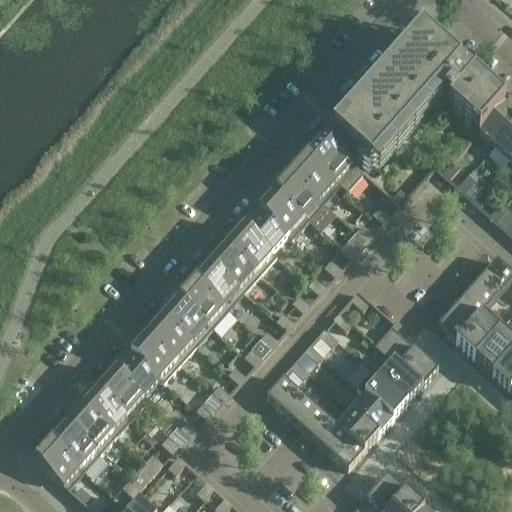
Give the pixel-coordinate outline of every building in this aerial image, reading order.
[(463,90),(450,79),(459,69),(423,36),(387,76),(385,74),(330,134),(370,170),(435,96),(448,108),(446,110),(479,139),(505,110),(472,81),(463,90)] [(493,152),(511,130),(511,116),(505,110),(479,139),(493,152)] [(509,166),(511,163),(511,130),(493,152),(509,166)] [(340,192),(355,174),(356,173),(323,143),(306,162),(340,192)] [(340,192),(306,162),(290,180),(324,210),(340,192)] [(459,173),(453,168),(442,180),(449,185),(459,173)] [(324,210),(290,180),(274,198),(308,227),(324,210)] [(463,199),(474,187),(467,181),(457,193),(463,199)] [(479,213),(490,201),(483,195),(473,207),(479,213)] [(308,227),(274,198),(258,215),(292,245),(308,227)] [(495,228),(506,215),(500,210),(489,222),(495,228)] [(389,222),(378,212),(371,220),(382,230),(389,222)] [(292,245),(258,215),(242,233),(276,263),(272,259),(286,242),(291,246),(292,245)] [(373,239),(362,230),(355,238),(366,248),(373,239)] [(276,263),(242,233),(226,251),(260,281),(276,263)] [(357,257),(346,247),(339,255),(350,265),(357,257)] [(260,281),(226,251),(210,269),(244,299),(260,281)] [(341,275),(330,265),(323,273),(334,283),(341,275)] [(500,299),(511,285),(511,279),(496,265),(481,282),(500,299)] [(244,299),(210,269),(194,287),(228,317),(244,299)] [(500,299),(481,282),(466,298),(485,315),(500,299)] [(325,293),(314,283),(307,291),(318,301),(325,293)] [(228,317),(194,287),(178,305),(212,335),(228,317)] [(485,315),(466,298),(452,314),(471,331),(482,319),(485,315)] [(309,311),(298,301),(291,309),(302,319),(309,311)] [(356,302),(351,308),(362,317),(367,312),(356,302)] [(212,335),(178,305),(162,323),(196,353),(212,335)] [(471,331),(452,314),(437,331),(456,348),(471,331)] [(293,329),(282,319),(275,327),(286,337),(293,329)] [(473,363),(499,334),(482,319),(471,331),(456,348),(473,363)] [(351,331),(339,320),(333,327),(345,337),(351,331)] [(196,353),(162,323),(146,341),(180,371),(196,353)] [(421,393),(438,374),(391,333),(374,351),(421,393)] [(491,379),(511,355),(511,345),(499,334),(473,363),(491,379)] [(337,347),(325,336),(319,343),(331,353),(337,347)] [(277,347),(266,337),(259,345),(270,355),(277,347)] [(180,371),(146,341),(130,359),(164,389),(180,371)] [(421,393),(374,351),(374,352),(384,361),(370,377),(407,409),(421,393)] [(322,363),(310,352),(305,359),(317,370),(322,363)] [(254,373),(261,365),(250,355),(243,363),(254,373)] [(509,395),(511,391),(511,355),(491,379),(509,395)] [(164,389),(130,359),(114,377),(148,406),(144,402),(159,385),(163,389),(164,389)] [(308,379),(296,369),(290,375),(302,386),(308,379)] [(245,383),(234,373),(227,381),(238,391),(245,383)] [(148,406),(114,377),(98,395),(132,424),(148,406)] [(407,409),(370,377),(356,393),(392,425),(407,409)] [(282,418),(299,399),(282,384),(265,403),(282,418)] [(229,400),(218,391),(211,399),(222,409),(229,400)] [(392,425),(356,393),(355,393),(363,400),(350,415),(345,411),(344,412),(378,441),(392,425)] [(132,424),(98,395),(82,412),(116,442),(132,424)] [(298,432),(315,413),(299,399),(282,418),(298,432)] [(206,427),(213,418),(202,409),(195,417),(206,427)] [(116,442),(82,412),(66,430),(100,460),(116,442)] [(364,457),(378,441),(344,412),(331,427),(331,428),(347,443),(364,457)] [(314,446),(331,428),(331,427),(315,413),(298,432),(314,446)] [(198,436),(186,426),(179,434),(190,444),(198,436)] [(331,461),(347,443),(331,428),(314,446),(331,461)] [(100,460),(66,430),(50,448),(84,478),(100,460)] [(160,450),(171,460),(179,452),(167,442),(160,450)] [(364,457),(347,443),(331,461),(347,476),(364,457)] [(84,478),(50,448),(34,467),(67,497),(84,478)] [(151,460),(144,468),(156,478),(163,470),(151,460)] [(175,481),(185,470),(177,463),(167,474),(175,481)] [(148,486),(156,478),(144,468),(137,475),(148,486)] [(392,511),(406,498),(386,480),(357,511),(392,511)] [(128,486),(121,494),(132,504),(139,496),(128,486)] [(203,507),(213,496),(205,488),(195,499),(203,507)] [(73,500),(84,510),(91,502),(80,492),(73,500)] [(421,511),(406,498),(392,511),(421,511)] [(150,511),(141,503),(133,511),(150,511)]
